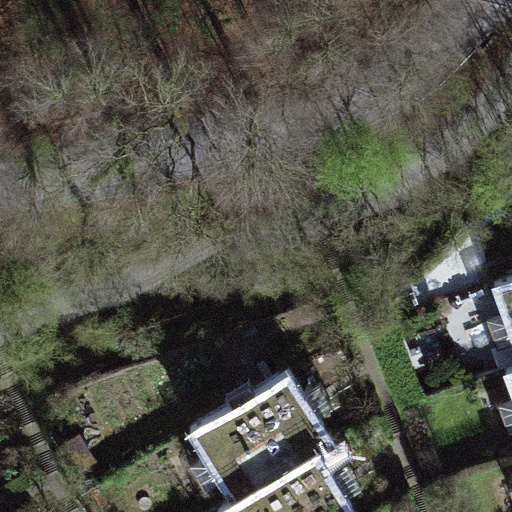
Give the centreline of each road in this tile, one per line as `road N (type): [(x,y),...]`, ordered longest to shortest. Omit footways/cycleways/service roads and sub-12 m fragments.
road 1 (track): [(511,75),(419,173),(243,253),(0,336)]
road 2 (track): [(501,0),(365,104),(247,152),(0,198)]
